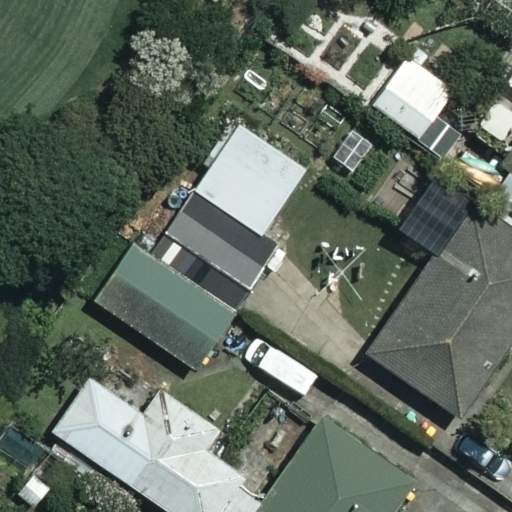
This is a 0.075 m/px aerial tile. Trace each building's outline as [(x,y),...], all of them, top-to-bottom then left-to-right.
[(449,93),(404,53),(367,96),(412,136),(449,93)] [(298,169),(228,123),(184,190),(254,236),(298,169)] [(511,130),(491,161),(511,175),(511,130)] [(511,328),(511,234),(461,199),(355,348),(450,416),(511,328)] [(222,314),(126,246),(89,298),(185,366),(222,314)] [(250,511),(263,494),(198,451),(213,429),(145,385),(131,405),(81,372),(42,432),(164,511),(250,511)] [(263,494),(250,511),(386,511),(410,476),(315,414),(263,494)]
